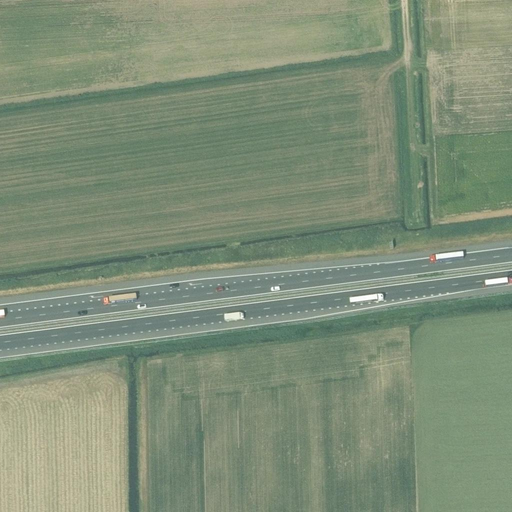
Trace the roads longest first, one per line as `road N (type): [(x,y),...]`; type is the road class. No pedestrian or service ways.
road 1 (motorway): [(511,254),(0,319)]
road 2 (motorway): [(0,342),(511,277)]
road 3 (track): [(416,196),(405,0)]
